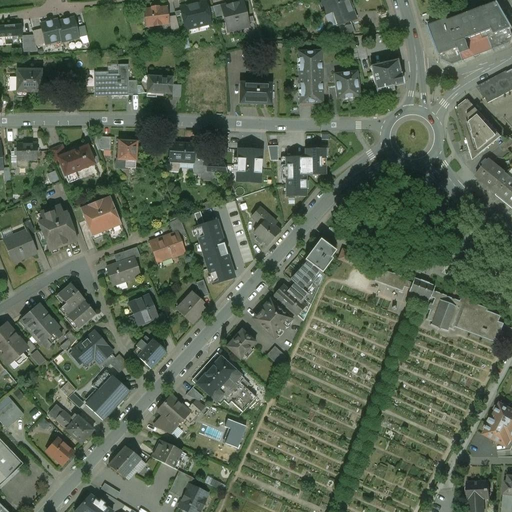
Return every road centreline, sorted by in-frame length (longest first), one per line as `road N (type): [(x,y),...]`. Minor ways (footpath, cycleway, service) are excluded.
road 1 (tertiary): [(389,151),(338,184),(47,511)]
road 2 (residential): [(386,128),(0,121)]
